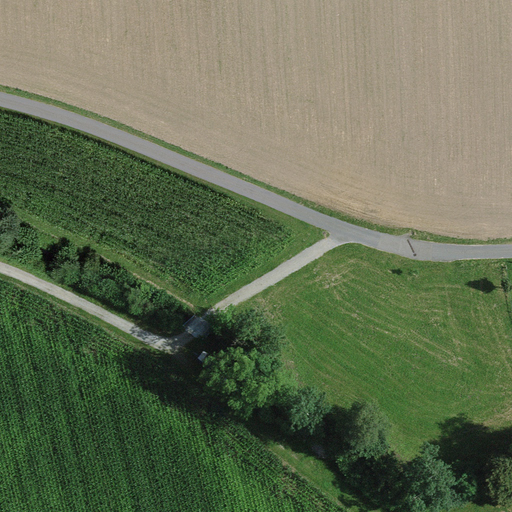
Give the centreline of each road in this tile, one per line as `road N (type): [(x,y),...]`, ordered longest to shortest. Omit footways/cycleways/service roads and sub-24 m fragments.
road 1 (unclassified): [(511,250),(445,255),(350,231),(198,166),(0,101)]
road 2 (track): [(0,264),(170,346),(270,441),(392,511)]
road 3 (track): [(170,346),(242,287),(350,231)]
